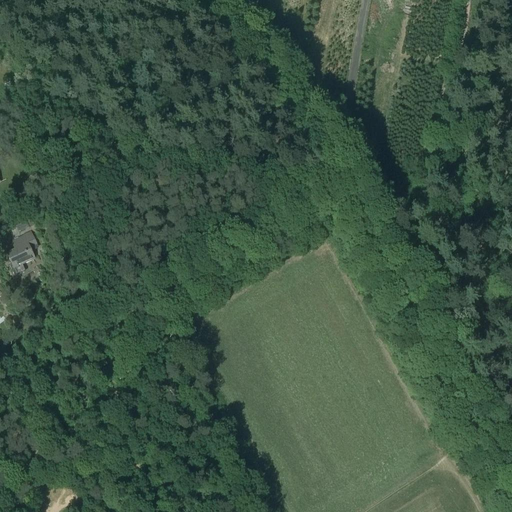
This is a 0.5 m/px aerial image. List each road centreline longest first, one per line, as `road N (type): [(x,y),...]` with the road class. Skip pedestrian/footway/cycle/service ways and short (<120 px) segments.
road 1 (tertiary): [(511,487),(304,106),(265,56),(203,0)]
road 2 (track): [(0,377),(356,195)]
road 3 (unknown): [(430,155),(441,222),(487,327),(511,351)]
